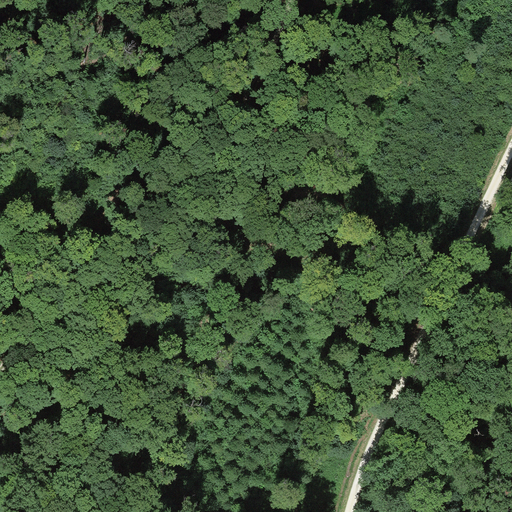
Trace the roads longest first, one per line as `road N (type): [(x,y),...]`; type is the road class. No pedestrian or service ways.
road 1 (track): [(0,369),(231,137),(287,0)]
road 2 (unclassified): [(511,152),(377,414),(348,511)]
